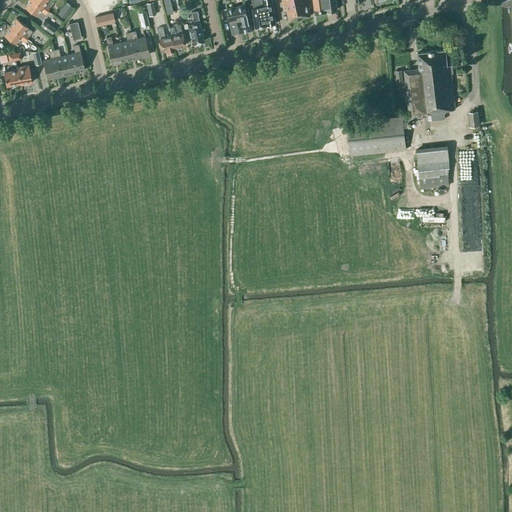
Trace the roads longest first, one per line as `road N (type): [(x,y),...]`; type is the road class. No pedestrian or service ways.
road 1 (unclassified): [(223,61),(402,17)]
road 2 (unclassified): [(102,90),(223,61)]
